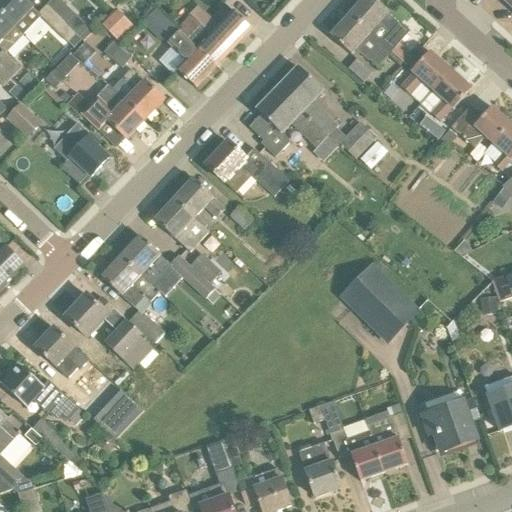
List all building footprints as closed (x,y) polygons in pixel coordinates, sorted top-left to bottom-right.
[(0,0),(0,13),(24,36),(42,18),(39,16),(34,11),(35,10),(25,0),(24,0),(0,0)] [(54,0),(49,6),(66,23),(74,15),(58,0),(54,0)] [(394,52),(392,54),(407,66),(415,58),(399,44),(410,32),(389,14),(374,0),(364,0),(350,16),(394,52)] [(511,0),(501,0),(502,0),(511,9),(511,0)] [(39,16),(42,18),(69,44),(69,43),(77,35),(66,24),(66,23),(49,6),(39,16)] [(119,43),(135,28),(116,10),(101,25),(119,43)] [(176,29),(157,10),(144,24),(163,43),(176,29)] [(0,48),(6,55),(24,36),(0,13),(0,48)] [(253,30),(239,16),(237,14),(212,39),(191,17),(179,29),(218,67),(253,30)] [(394,52),(350,16),(331,37),(353,56),(357,51),(378,70),(389,57),(392,54),(394,52)] [(90,29),(81,38),(83,41),(84,42),(94,33),(90,29)] [(196,89),(218,67),(179,29),(178,30),(181,33),(170,44),(189,63),(179,72),(196,89)] [(75,49),(83,41),(81,38),(77,35),(69,43),(75,49)] [(105,55),(123,70),(133,59),(114,43),(105,55)] [(0,65),(13,78),(21,70),(2,52),(0,54),(0,65)] [(432,93),(452,72),(431,53),(400,88),(410,97),(422,84),(432,93)] [(372,75),(358,62),(349,71),(364,84),(372,75)] [(0,81),(5,86),(13,78),(0,65),(0,81)] [(299,69),(278,91),(334,145),(339,150),(340,149),(342,152),(344,150),(357,162),(378,140),(361,124),(346,139),(337,130),(340,128),(315,104),(325,93),(299,69)] [(56,90),(67,79),(57,70),(46,82),(55,91),(56,90)] [(146,121),(165,101),(133,70),(125,79),(137,91),(126,101),(146,121)] [(453,110),(454,110),(472,90),(452,72),(432,93),(428,98),(438,107),(432,114),(441,123),(453,110)] [(39,82),(30,74),(20,84),(28,93),(39,82)] [(17,86),(10,94),(18,101),(25,94),(17,86)] [(146,121),(126,101),(109,87),(99,98),(90,107),(84,102),(80,107),(72,100),(68,104),(99,133),(108,122),(127,141),(146,121)] [(322,146),(328,151),(334,145),(278,91),(258,112),(262,116),(250,128),(264,142),(262,145),(276,159),(290,145),(282,138),(293,127),(317,151),(322,146)] [(42,125),(22,105),(7,120),(28,141),(42,125)] [(493,146),(511,125),(493,108),(482,121),(470,110),(452,130),(474,149),(484,138),(493,146)] [(438,125),(431,135),(439,141),(446,132),(438,125)] [(502,174),(511,162),(511,125),(493,146),(502,155),(493,165),(502,174)] [(101,146),(86,132),(81,128),(73,136),(83,145),(71,158),(92,178),(109,159),(98,149),(101,146)] [(450,132),(442,141),(450,148),(458,139),(450,132)] [(255,151),(246,160),(229,143),(207,167),(237,195),(253,178),(274,199),(289,183),(255,151)] [(217,220),(226,210),(194,180),(175,201),(205,229),(208,226),(198,216),(206,209),(217,220)] [(511,181),(503,188),(504,190),(511,199),(511,198),(511,181)] [(511,199),(504,190),(493,204),(503,211),(511,199)] [(204,230),(205,229),(175,201),(155,221),(190,254),(209,235),(204,230)] [(253,224),(238,210),(230,218),(245,232),(253,224)] [(155,288),(174,268),(171,266),(141,237),(121,258),(155,288)] [(472,252),(465,242),(455,252),(461,258),(472,252)] [(0,293),(25,268),(4,247),(0,250),(0,293)] [(221,273),(203,256),(192,267),(210,285),(221,273)] [(102,278),(135,309),(145,298),(151,303),(159,295),(160,296),(161,294),(155,288),(121,258),(102,278)] [(421,313),(373,266),(340,300),(388,347),(421,313)] [(206,301),(207,300),(216,291),(194,271),(185,280),(206,301)] [(511,293),(511,292),(506,278),(493,283),(499,297),(501,303),(511,298),(511,293)] [(156,349),(103,299),(97,305),(87,295),(65,318),(89,340),(106,322),(116,332),(105,344),(134,372),(153,351),(156,349)] [(481,300),(482,311),(498,310),(497,299),(481,300)] [(155,345),(165,333),(144,314),(141,311),(139,313),(130,323),(155,345)] [(447,330),(452,342),(459,339),(454,325),(447,330)] [(77,350),(69,343),(55,329),(36,349),(69,380),(79,370),(81,372),(89,362),(76,350),(77,350)] [(44,388),(35,380),(20,366),(2,386),(28,410),(35,403),(56,421),(69,423),(80,410),(75,405),(49,382),(44,388)] [(501,433),(511,428),(511,378),(486,389),(501,433)] [(478,441),(472,423),(480,420),(473,400),(421,419),(428,439),(438,435),(444,453),(478,441)] [(334,403),(321,408),(325,421),(333,442),(346,437),(334,403)] [(409,465),(401,443),(411,439),(399,406),(387,410),(388,413),(366,421),(370,433),(385,474),(409,465)] [(314,425),(325,421),(321,408),(309,412),(314,425)] [(10,423),(2,416),(0,413),(0,479),(2,481),(13,491),(19,496),(34,490),(36,490),(0,457),(21,434),(9,423),(10,423)] [(69,462),(70,463),(78,454),(64,442),(65,440),(42,420),(33,431),(33,432),(55,451),(56,449),(69,462)] [(370,433),(346,441),(351,456),(361,483),(385,474),(370,433)] [(216,474),(232,469),(227,453),(223,443),(222,443),(207,449),(216,474)] [(342,489),(335,470),(326,444),(299,454),(316,499),(342,489)] [(227,453),(232,469),(242,465),(236,450),(227,453)] [(278,511),(292,507),(282,479),(281,479),(278,471),(270,474),(269,472),(254,478),(254,477),(237,483),(239,486),(246,506),(259,501),(263,511),(278,511)] [(0,495),(13,491),(2,481),(0,481),(0,495)] [(234,511),(224,484),(220,486),(189,497),(193,511),(194,511),(201,508),(202,511),(234,511)] [(41,511),(34,490),(19,496),(24,511),(41,511)] [(193,511),(189,497),(188,497),(186,492),(169,499),(171,503),(151,510),(151,511),(193,511)] [(108,511),(106,504),(103,495),(86,501),(90,511),(108,511)]
